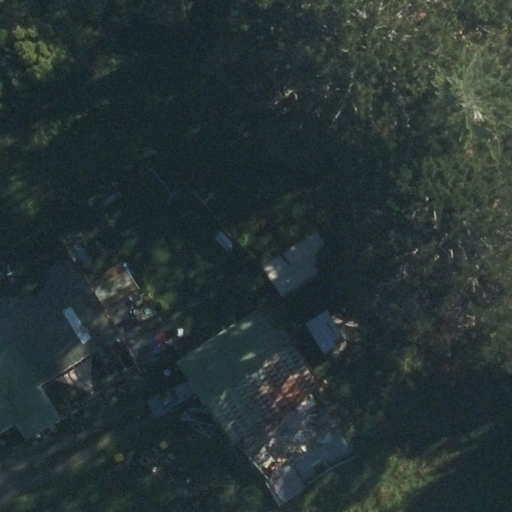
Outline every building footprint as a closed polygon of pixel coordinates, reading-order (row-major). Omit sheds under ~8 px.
[(329,228),(342,248),(357,238),(345,218),(329,228)] [(0,438),(13,430),(25,447),(139,373),(112,333),(130,321),(122,309),(140,298),(121,268),(84,291),(46,231),(0,260),(0,438)] [(262,270),(284,303),(338,268),(317,236),(262,270)] [(299,318),(317,350),(340,337),(322,305),(299,318)] [(177,371),(231,453),(324,393),(268,310),(177,371)]
